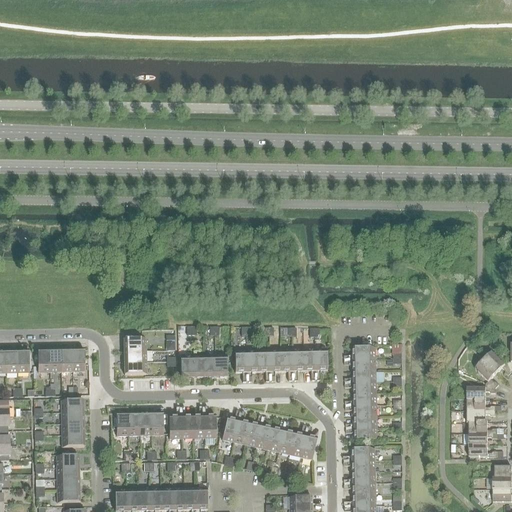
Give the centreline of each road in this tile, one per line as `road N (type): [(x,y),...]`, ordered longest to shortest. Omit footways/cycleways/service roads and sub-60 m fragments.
road 1 (trunk): [(511,144),(0,132)]
road 2 (tertiary): [(511,113),(0,105)]
road 3 (trunk): [(0,166),(511,174)]
road 4 (residential): [(109,388),(125,396),(301,397),(328,424),(332,511)]
road 5 (residential): [(0,335),(92,335),(102,344),(109,388)]
road 6 (residential): [(99,511),(97,401),(109,388)]
